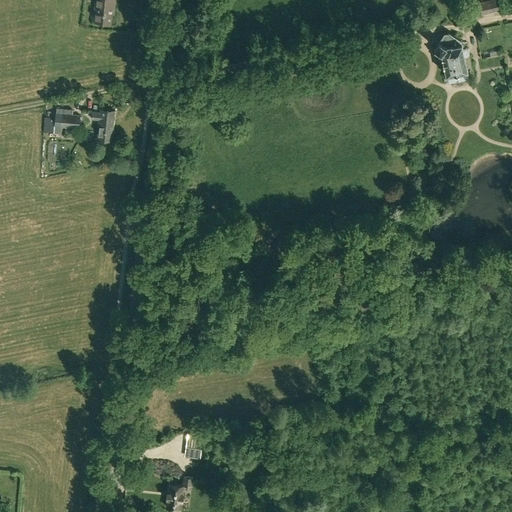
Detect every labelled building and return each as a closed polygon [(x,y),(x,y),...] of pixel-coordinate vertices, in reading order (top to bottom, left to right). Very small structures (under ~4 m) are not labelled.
[(96,0),(96,12),(98,12),(97,21),(111,23),(112,13),(114,14),(115,0),(96,0)] [(463,47),(462,40),(450,32),(445,33),(436,47),(443,52),(447,74),(448,82),(469,78),(468,69),(465,56),(468,56),(470,53),(469,48),(466,46),(463,47)] [(93,112),(93,119),(100,120),(98,138),(112,140),(112,135),(114,135),(114,129),(113,129),(116,110),(102,108),(101,113),(93,112)] [(62,126),(79,128),(80,115),(70,114),(70,112),(64,111),(63,114),(56,113),(56,119),(48,119),(47,131),(61,133),(62,126)] [(185,476),(184,485),(193,486),(194,478),(185,476)] [(183,500),(184,493),(183,493),(183,492),(184,485),(170,483),(169,491),(168,491),(167,497),(167,498),(168,498),(167,506),(181,508),(182,500),(183,500)]
